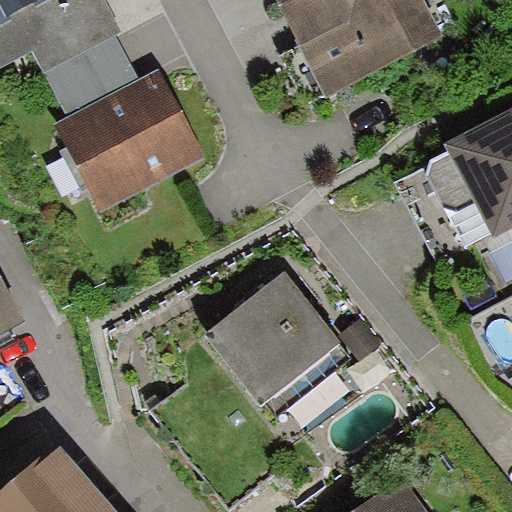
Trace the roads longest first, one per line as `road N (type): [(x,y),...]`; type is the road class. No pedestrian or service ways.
road 1 (residential): [(182,0),(263,158),(511,464)]
road 2 (residential): [(71,379),(171,511)]
